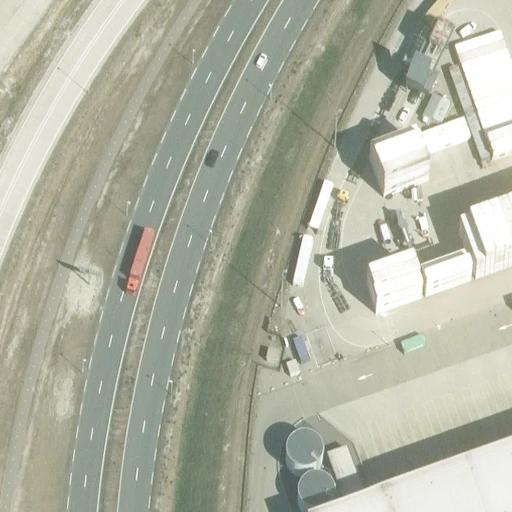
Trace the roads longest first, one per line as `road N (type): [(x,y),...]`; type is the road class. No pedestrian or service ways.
road 1 (tertiary): [(251,0),(157,175),(101,374),(78,511)]
road 2 (tertiary): [(132,511),(173,279),(228,142),(301,0)]
